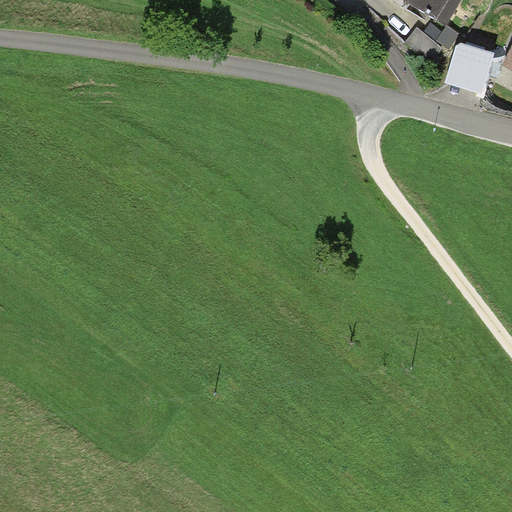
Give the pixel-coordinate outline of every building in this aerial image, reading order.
[(462,0),(400,0),(430,18),(446,27),(462,0)] [(460,35),(447,26),(437,41),(450,50),(460,35)] [(417,28),(406,42),(429,62),(441,47),(417,28)] [(456,48),(444,84),(482,96),(495,55),(461,45),(456,48)] [(511,47),(502,66),(511,71),(511,84),(511,85),(511,47)]
